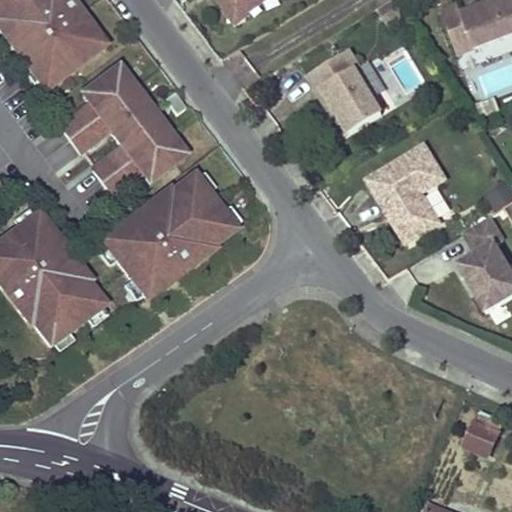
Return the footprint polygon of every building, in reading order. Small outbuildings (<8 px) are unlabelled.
[(48,90),(101,50),(85,30),(89,28),(70,3),(62,9),(55,0),(0,0),(0,34),(29,72),(33,70),(48,90)] [(212,0),(211,1),(222,16),(233,6),(243,18),(266,0),(212,0)] [(406,15),(397,0),(378,12),(387,26),(406,15)] [(460,9),(443,17),(455,43),(471,36),(478,53),(511,37),(511,0),(504,0),(464,18),(460,9)] [(222,16),(219,18),(229,32),(244,20),(243,18),(233,6),(222,16)] [(471,36),(455,43),(462,60),(478,53),(471,36)] [(334,110),(350,136),(382,116),(373,100),(355,72),(359,69),(349,52),(308,78),(329,113),(334,110)] [(359,69),(355,72),(373,100),(384,93),(367,64),(359,69)] [(184,157),(117,68),(81,96),(90,107),(94,104),(111,127),(107,130),(122,150),(126,147),(144,170),(139,173),(148,184),(184,157)] [(173,94),(164,101),(176,116),(184,109),(173,94)] [(496,98),(477,106),(482,119),(501,111),(496,98)] [(324,116),(341,142),(350,136),(334,110),(329,113),(324,116)] [(83,116),(75,115),(58,128),(79,154),(95,141),(97,134),(83,116)] [(425,147),(367,182),(388,217),(394,214),(411,243),(440,226),(422,195),(445,181),(425,147)] [(108,158),(91,171),(111,197),(128,185),(129,177),(115,159),(108,158)] [(193,177),(171,194),(169,191),(121,227),(123,231),(103,246),(143,299),(163,284),(166,287),(213,251),(212,249),(234,232),(220,212),(214,216),(202,200),(208,196),(193,177)] [(495,215),(511,204),(511,185),(508,179),(483,194),(495,215)] [(428,200),(440,219),(463,204),(451,185),(428,200)] [(208,196),(202,200),(214,216),(220,212),(208,196)] [(394,214),(388,217),(406,246),(411,243),(394,214)] [(34,217),(0,242),(0,288),(29,328),(32,326),(49,349),(68,334),(64,329),(80,317),(84,322),(104,307),(86,285),(89,283),(53,235),(49,238),(34,217)] [(489,220),(463,235),(477,258),(458,269),(486,315),(511,299),(511,276),(495,248),(503,243),(489,220)] [(80,317),(64,329),(68,334),(84,322),(80,317)] [(477,425),(466,450),(488,460),(498,434),(477,425)]
